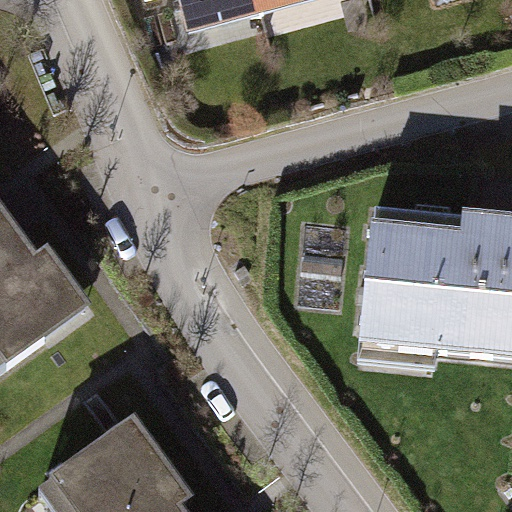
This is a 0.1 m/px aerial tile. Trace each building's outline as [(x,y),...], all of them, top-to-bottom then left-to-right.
[(244,0),(164,0),(176,45),(252,26),(244,0)] [(244,0),(252,26),(333,4),(332,0),(244,0)] [(96,326),(0,200),(0,391),(4,396),(96,326)] [(511,375),(511,229),(379,216),(365,361),(511,375)] [(181,511),(123,426),(28,491),(42,511),(181,511)]
